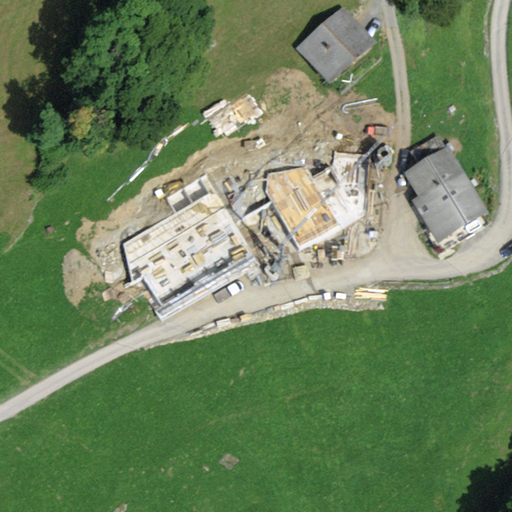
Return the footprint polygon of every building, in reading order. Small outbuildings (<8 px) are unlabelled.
[(317,67),(323,63),(335,76),(370,46),(344,17),(303,51),(317,67)] [(439,141),(413,156),(421,172),(448,157),(439,141)] [(392,158),(387,153),(380,153),(377,160),(382,166),(389,165),(392,158)] [(460,179),(448,157),(421,172),(410,178),(443,235),(474,216),(454,183),(460,179)] [(265,169),(259,239),(265,239),(264,238),(263,237),(263,236),(262,235),(263,233),(263,232),(263,231),(264,230),(265,229),(266,229),(267,229),(268,229),(269,229),(270,229),(271,229),(272,230),(272,231),(273,231),(273,232),(274,233),(274,234),(274,235),(274,234),(275,232),(276,231),(277,230),(278,229),(280,229),(281,229),(282,229),(284,229),(285,230),(286,221),(363,228),(364,223),(377,224),(379,201),(366,200),(370,163),(332,159),(330,175),(265,169)] [(208,224),(164,266),(190,295),(235,253),(208,224)] [(265,239),(270,240),(274,235),(274,234),(274,233),(273,232),(273,231),(272,231),(272,230),(271,229),(270,229),(269,229),(268,229),(267,229),(266,229),(265,229),(264,230),(263,231),(263,232),(263,233),(262,235),(263,236),(263,237),(264,238),(265,239)] [(286,242),(289,237),(288,233),(285,230),(284,229),(282,229),(281,229),(280,229),(278,229),(277,230),(276,231),(275,232),(274,234),(274,235),(275,241),(280,243),(286,242)]
